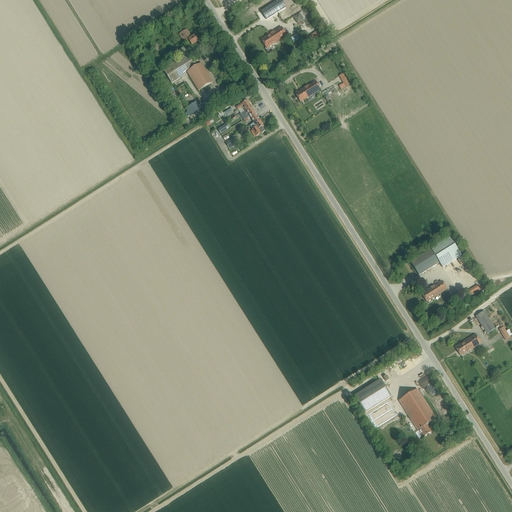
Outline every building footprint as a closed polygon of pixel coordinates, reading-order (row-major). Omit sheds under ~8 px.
[(282,0),(265,11),(270,19),(289,7),(285,0),(282,0)] [(266,48),(286,36),(281,27),(261,40),(266,48)] [(186,29),(179,34),(182,39),(182,38),(185,42),(188,40),(192,46),(199,41),(195,35),(191,37),(186,29)] [(309,43),(320,36),(317,31),(306,38),(309,43)] [(196,65),(189,54),(176,62),(163,70),(172,84),(185,76),(183,73),(196,65)] [(201,63),(187,72),(199,91),(213,82),(201,63)] [(345,87),(350,84),(344,73),(339,76),(345,87)] [(300,102),(320,89),(315,81),(295,94),(300,102)] [(190,116),(196,112),(201,109),(197,101),(196,102),(185,84),(177,89),(188,107),(185,109),(187,112),(185,114),(187,118),(190,116)] [(244,111),(251,107),(247,100),(236,107),(237,110),(240,108),(241,108),(244,111)] [(230,107),(223,112),(225,116),(232,111),(230,107)] [(244,120),(255,113),(251,107),(244,111),(244,112),(244,111),(246,114),(245,115),(246,116),(243,118),(244,120)] [(254,123),(259,119),(255,113),(244,120),(245,121),(246,123),(249,121),(248,119),(251,118),(254,123)] [(259,119),(254,123),(256,127),(252,130),(256,136),(265,131),(262,127),(263,126),(259,119)] [(220,134),(229,129),(226,124),(218,130),(220,134)] [(238,143),(235,138),(226,143),(229,148),(238,143)] [(443,268),(461,256),(449,237),(411,262),(419,275),(440,262),(443,268)] [(427,302),(447,289),(441,281),(421,293),(427,302)] [(477,285),(467,292),(469,296),(480,290),(477,285)] [(484,311),(476,317),(487,335),(495,329),(484,311)] [(503,327),(499,330),(506,340),(510,337),(503,327)] [(461,356),(481,343),(475,335),(455,347),(461,356)] [(379,380),(354,396),(365,413),(390,397),(379,380)] [(419,430),(423,437),(432,432),(427,424),(436,419),(417,389),(399,401),(418,431),(419,430)]
